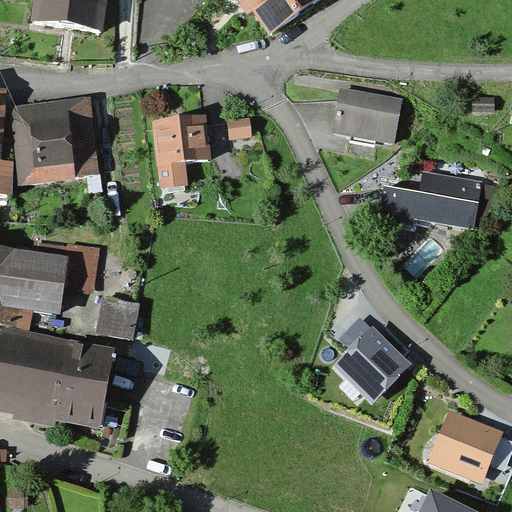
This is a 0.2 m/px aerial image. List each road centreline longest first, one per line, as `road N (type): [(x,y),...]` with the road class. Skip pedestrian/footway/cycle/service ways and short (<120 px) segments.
road 1 (residential): [(254,69),(290,123),(352,254),(394,312),(452,372),(511,409)]
road 2 (residential): [(0,71),(100,79),(254,69)]
road 3 (residential): [(0,438),(228,511)]
road 4 (residential): [(297,56),(511,72)]
